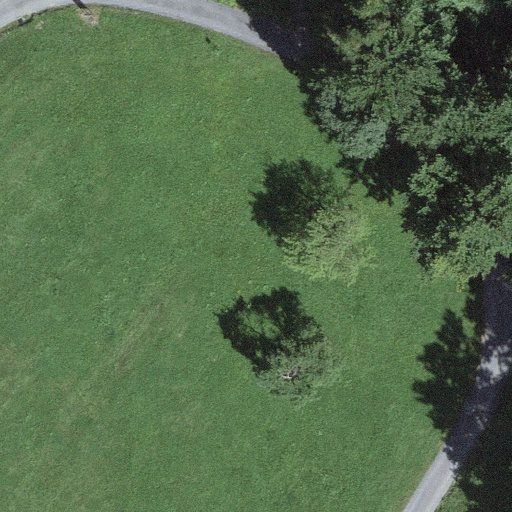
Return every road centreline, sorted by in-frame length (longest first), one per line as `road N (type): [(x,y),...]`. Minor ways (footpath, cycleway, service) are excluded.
road 1 (track): [(511,254),(464,172),(324,53),(201,0)]
road 2 (track): [(421,511),(511,354)]
